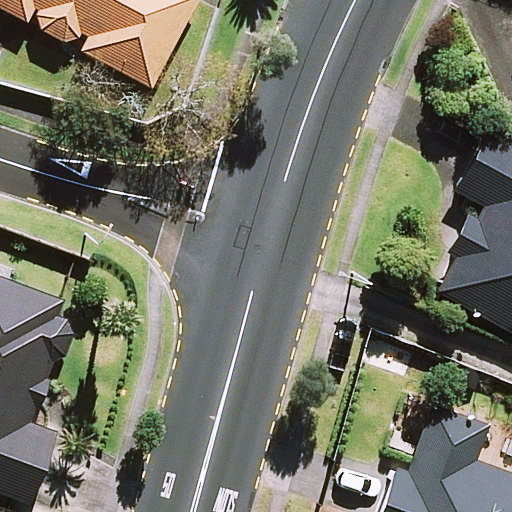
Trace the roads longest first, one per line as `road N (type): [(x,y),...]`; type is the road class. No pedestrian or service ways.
road 1 (secondary): [(194,511),(266,241)]
road 2 (residential): [(0,162),(266,241)]
road 3 (secondary): [(266,241),(315,93),(358,0)]
